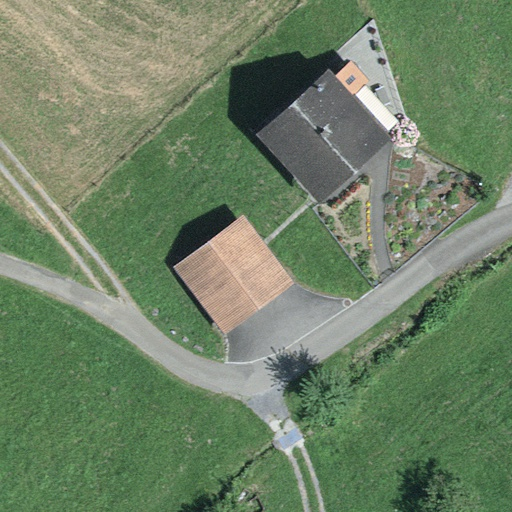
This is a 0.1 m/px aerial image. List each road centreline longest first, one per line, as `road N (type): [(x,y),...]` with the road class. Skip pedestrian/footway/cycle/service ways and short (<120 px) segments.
road 1 (track): [(0,265),(132,323),(188,371),(255,376),(490,230),(511,225)]
road 2 (track): [(132,323),(0,157)]
